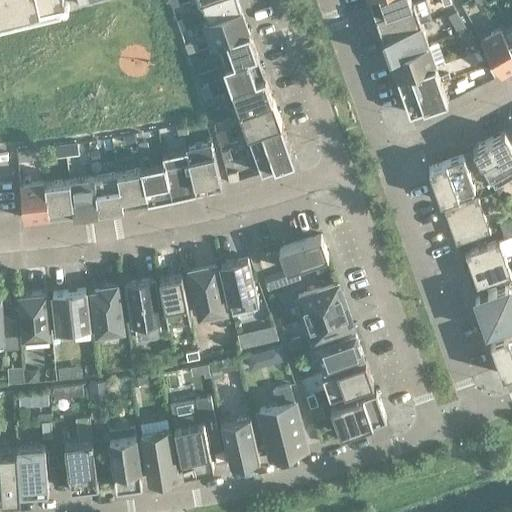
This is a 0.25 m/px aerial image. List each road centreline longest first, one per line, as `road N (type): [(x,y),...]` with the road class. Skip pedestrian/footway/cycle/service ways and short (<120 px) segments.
road 1 (residential): [(339,171),(230,207),(103,234),(0,243)]
road 2 (residential): [(161,503),(290,478),(432,434)]
road 3 (residential): [(339,171),(432,434)]
road 4 (residential): [(474,417),(384,155)]
road 5 (residential): [(277,0),(339,171)]
road 6 (residential): [(384,155),(326,0)]
road 7 (residential): [(384,155),(511,91)]
